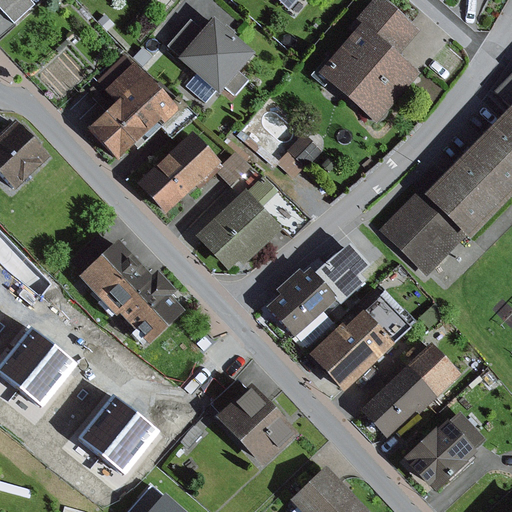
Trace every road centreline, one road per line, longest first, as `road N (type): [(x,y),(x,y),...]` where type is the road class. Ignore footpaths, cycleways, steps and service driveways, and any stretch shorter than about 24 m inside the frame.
road 1 (residential): [(224,310),(412,150),(490,55)]
road 2 (residential): [(0,93),(23,100),(224,310)]
road 3 (residential): [(224,310),(410,511)]
